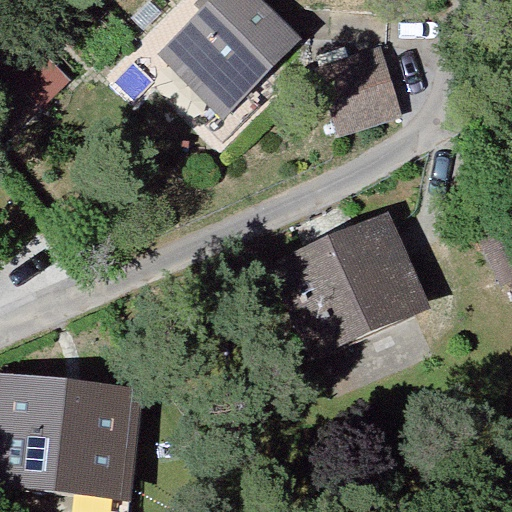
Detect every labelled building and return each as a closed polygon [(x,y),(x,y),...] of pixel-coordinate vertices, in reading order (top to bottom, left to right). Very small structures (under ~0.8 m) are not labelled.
[(255,0),(219,0),(160,58),(223,123),(301,46),(255,0)] [(48,47),(0,87),(0,104),(23,131),(79,84),(48,47)] [(380,54),(317,73),(338,140),(400,121),(380,54)] [(386,225),(273,273),(315,371),(428,323),(386,225)] [(145,400),(0,382),(0,496),(132,511),(145,400)]
